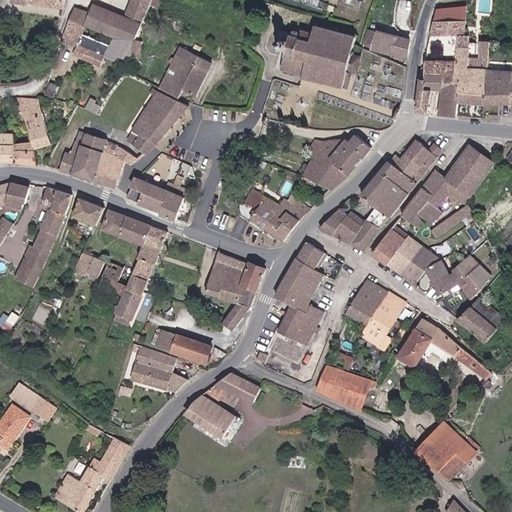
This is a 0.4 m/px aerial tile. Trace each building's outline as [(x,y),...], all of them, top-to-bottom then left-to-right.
[(67,0),(14,0),(14,4),(29,6),(29,4),(67,8),(67,0)] [(129,0),(122,17),(141,24),(151,2),(147,0),(129,0)] [(86,14),(89,8),(76,2),(73,9),(86,14)] [(82,26),(122,41),(118,54),(138,59),(142,41),(133,39),(141,24),(122,17),(90,4),(89,8),(86,14),(73,9),(68,20),(82,26)] [(434,7),(430,19),(461,19),(462,7),(434,7)] [(458,37),(461,19),(430,19),(425,35),(448,35),(448,41),(458,42),(458,37)] [(68,20),(59,45),(67,47),(68,45),(70,38),(78,41),(75,48),(72,55),(100,67),(108,46),(81,34),(82,26),(68,20)] [(339,81),(343,83),(346,84),(349,78),(351,78),(355,62),(347,60),(352,42),(307,25),(305,30),(294,26),(292,33),(290,33),(292,26),(287,25),(287,27),(283,26),(281,34),(275,32),(270,46),(280,50),(276,65),(298,73),(297,75),(335,90),(339,81)] [(373,52),(402,57),(406,40),(366,29),(363,42),(368,44),(367,50),(373,52)] [(471,38),(458,37),(458,42),(457,46),(466,46),(470,46),(471,38)] [(70,38),(68,45),(75,48),(78,41),(70,38)] [(152,85),(172,96),(175,90),(187,96),(204,62),(174,45),(152,85)] [(466,46),(457,46),(456,66),(455,77),(454,98),(479,101),(483,69),(465,67),(466,46)] [(440,76),(441,65),(421,63),(421,76),(417,76),(413,108),(425,109),(427,87),(438,88),(440,76)] [(440,76),(455,77),(456,66),(441,65),(440,76)] [(511,71),(483,69),(479,101),(511,101),(511,71)] [(435,114),(452,118),(454,98),(455,77),(440,76),(438,88),(435,114)] [(54,83),(47,82),(45,95),(52,96),(54,83)] [(118,134),(133,161),(150,144),(181,106),(147,85),(144,89),(148,92),(118,134)] [(79,93),(74,100),(83,108),(89,101),(79,93)] [(39,100),(17,99),(19,104),(32,141),(49,140),(39,100)] [(55,168),(90,179),(94,168),(95,167),(116,174),(119,165),(126,167),(128,166),(114,147),(102,140),(102,137),(81,130),(78,141),(70,139),(66,151),(61,149),(55,168)] [(0,160),(14,161),(17,146),(15,132),(0,131),(0,160)] [(341,137),(324,134),(313,151),(318,153),(320,151),(334,159),(333,160),(346,173),(367,145),(352,133),(345,140),(341,137)] [(18,161),(40,164),(34,146),(28,145),(27,136),(21,135),(18,161)] [(405,150),(425,165),(435,153),(433,151),(427,147),(415,138),(405,150)] [(427,147),(433,151),(438,145),(432,140),(427,147)] [(245,148),(253,150),(255,143),(247,141),(245,148)] [(444,178),(469,193),(492,160),(467,143),(446,172),(446,174),(446,176),(444,178)] [(425,165),(405,150),(400,156),(394,151),(388,158),(415,179),(425,165)] [(318,153),(313,151),(308,159),(323,168),(333,160),(334,159),(320,151),(318,153)] [(415,179),(388,158),(361,193),(374,203),(381,208),(376,217),(379,219),(376,223),(365,215),(361,221),(347,212),(350,208),(341,201),(319,223),(363,247),(415,179)] [(323,168),(308,159),(299,174),(324,188),(327,189),(346,173),(333,160),(323,168)] [(435,165),(422,182),(435,192),(444,178),(446,176),(446,174),(435,165)] [(94,168),(90,179),(112,186),(116,174),(95,167),(94,168)] [(324,188),(299,174),(295,180),(321,194),(324,188)] [(126,198),(159,211),(168,191),(134,177),(124,194),(123,195),(126,198)] [(447,189),(464,201),(469,193),(444,178),(435,192),(434,193),(435,195),(432,199),(429,198),(427,201),(435,207),(447,189)] [(23,183),(6,179),(2,197),(18,200),(23,183)] [(44,183),(33,179),(28,202),(33,203),(16,238),(25,242),(42,251),(63,206),(66,193),(44,186),(44,183)] [(422,182),(399,211),(418,225),(424,218),(427,219),(437,209),(435,207),(427,201),(429,198),(432,199),(435,195),(434,193),(435,192),(422,182)] [(168,191),(159,211),(158,213),(173,220),(183,192),(170,186),(168,191)] [(284,210),(278,206),(251,187),(242,200),(254,209),(248,217),(270,233),(284,210)] [(284,210),(292,197),(286,194),(278,206),(284,210)] [(341,201),(350,208),(356,199),(349,194),(341,201)] [(92,225),(101,206),(75,196),(67,214),(92,225)] [(292,197),(284,210),(270,233),(280,241),(297,214),(305,207),(292,197)] [(374,203),(365,215),(376,223),(379,219),(376,217),(381,208),(374,203)] [(469,212),(464,205),(429,228),(434,236),(469,212)] [(124,215),(106,208),(99,227),(116,233),(124,215)] [(414,226),(397,214),(370,249),(413,282),(426,266),(421,259),(440,253),(408,233),(414,226)] [(124,215),(116,233),(125,237),(132,218),(124,215)] [(9,222),(4,219),(0,216),(0,235),(3,231),(9,222)] [(132,218),(125,237),(141,243),(149,225),(132,218)] [(130,273),(144,278),(165,231),(149,225),(141,243),(135,256),(137,256),(132,267),(130,273)] [(317,263),(323,251),(304,241),(274,295),(286,303),(274,330),(305,343),(321,306),(307,298),(322,270),(319,267),(320,265),(317,263)] [(32,273),(42,251),(25,242),(15,264),(32,273)] [(83,277),(93,255),(80,250),(68,276),(81,282),(83,277)] [(198,291),(229,304),(247,263),(215,250),(198,291)] [(466,270),(477,261),(468,250),(457,257),(466,270)] [(430,273),(449,262),(441,253),(440,253),(421,259),(426,266),(430,273)] [(101,258),(93,255),(83,277),(92,280),(101,258)] [(449,262),(430,273),(438,283),(454,270),(458,276),(466,270),(457,257),(453,260),(454,262),(451,263),(449,262)] [(111,292),(116,294),(121,282),(113,279),(119,265),(104,259),(88,298),(106,305),(111,292)] [(27,285),(32,273),(15,264),(7,260),(2,271),(27,285)] [(477,261),(466,270),(458,276),(470,292),(474,297),(482,291),(491,275),(477,261)] [(121,282),(128,265),(120,262),(119,265),(113,279),(121,282)] [(262,269),(247,263),(229,304),(247,306),(262,269)] [(132,267),(128,265),(121,282),(116,294),(120,295),(124,286),(130,273),(132,267)] [(138,292),(144,278),(130,273),(124,286),(138,292)] [(368,322),(387,289),(367,276),(358,290),(347,309),(368,322)] [(138,292),(124,286),(120,295),(114,309),(127,315),(138,292)] [(362,332),(380,342),(405,300),(387,289),(368,322),(362,332)] [(480,296),(458,317),(484,342),(505,318),(480,296)] [(247,306),(229,304),(216,325),(230,331),(247,306)] [(0,324),(13,330),(19,315),(5,310),(0,322),(0,324)] [(485,379),(486,378),(490,373),(488,368),(464,349),(440,328),(423,316),(400,352),(417,365),(432,341),(460,356),(469,363),(485,379)] [(159,328),(157,332),(153,344),(161,347),(167,331),(159,328)] [(83,329),(81,335),(87,338),(90,332),(83,329)] [(207,347),(167,331),(161,347),(198,363),(199,360),(202,361),(207,347)] [(163,387),(174,390),(180,381),(167,377),(174,358),(135,344),(126,378),(163,391),(163,387)] [(332,346),(328,360),(351,368),(355,355),(332,346)] [(267,357),(260,353),(256,359),(263,363),(267,357)] [(318,389),(359,410),(368,385),(374,387),(376,382),(327,363),(318,389)] [(228,375),(213,389),(251,407),(260,389),(228,375)] [(12,388),(49,414),(57,402),(39,392),(40,390),(21,376),(12,388)] [(132,395),(134,388),(123,384),(121,391),(132,395)] [(0,435),(8,441),(29,409),(12,398),(0,416),(0,435)] [(235,424),(202,399),(183,417),(221,443),(235,424)] [(101,423),(87,414),(84,418),(97,428),(101,423)] [(447,422),(444,425),(476,453),(480,448),(469,437),(466,439),(447,422)] [(444,425),(436,434),(467,462),(476,453),(444,425)] [(74,474),(64,468),(48,491),(78,510),(102,474),(106,475),(127,442),(105,426),(79,467),(74,474)] [(467,462),(436,434),(418,454),(449,482),(467,462)] [(74,474),(79,467),(69,461),(64,468),(74,474)] [(473,511),(455,495),(447,507),(452,511),(473,511)]
